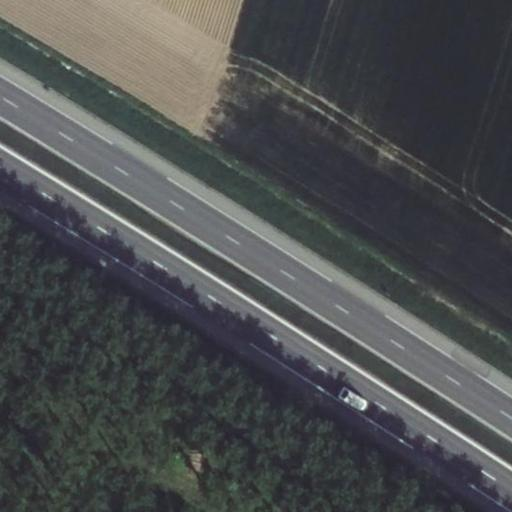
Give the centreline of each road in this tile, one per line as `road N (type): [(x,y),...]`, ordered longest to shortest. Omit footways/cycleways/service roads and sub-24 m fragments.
road 1 (motorway): [(0,167),(511,492)]
road 2 (motorway): [(511,419),(0,97)]
